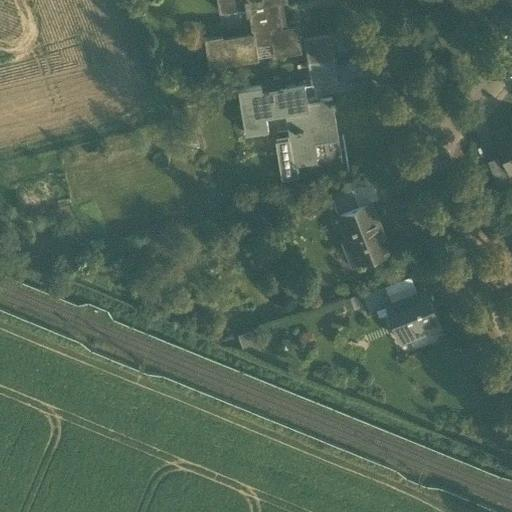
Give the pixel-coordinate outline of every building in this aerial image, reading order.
[(205,38),(209,66),(258,58),(256,43),(271,41),(274,56),(301,51),(297,25),(282,27),(278,2),(287,1),(286,0),(217,0),(219,11),(245,7),(246,14),(249,13),(252,32),(222,37),(222,35),(205,38)] [(445,0),(479,29),(496,9),(492,6),(497,0),(445,0)] [(304,38),(308,63),(334,59),(330,34),(304,38)] [(256,43),(258,58),(274,56),(271,41),(256,43)] [(337,82),(334,59),(308,63),(311,86),(337,82)] [(286,113),(294,164),(317,161),(313,136),(337,132),(332,97),(306,101),(304,85),(240,95),(243,119),(286,113)] [(503,155),(509,172),(511,171),(511,170),(511,131),(496,138),(503,155)] [(488,161),(498,187),(511,181),(511,173),(511,171),(509,172),(503,155),(488,161)] [(331,195),(338,213),(360,205),(352,186),(331,195)] [(348,239),(358,264),(390,251),(371,200),(360,205),(338,213),(348,239)] [(352,266),(358,264),(348,239),(342,241),(352,266)] [(362,293),(370,311),(387,304),(387,303),(391,301),(384,285),(362,293)] [(387,304),(402,342),(422,335),(419,328),(437,321),(424,288),(391,301),(387,303),(387,304)] [(419,328),(422,335),(440,327),(437,321),(419,328)]
